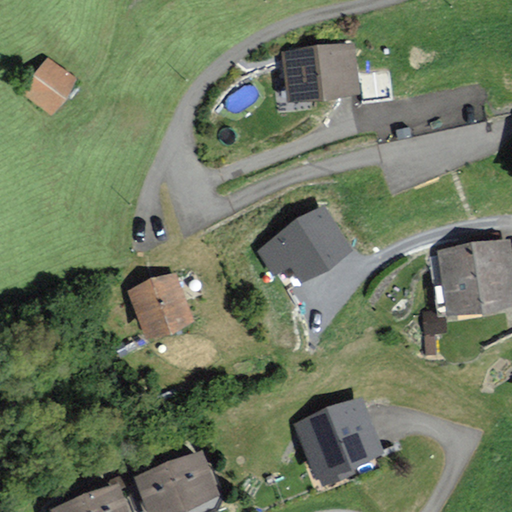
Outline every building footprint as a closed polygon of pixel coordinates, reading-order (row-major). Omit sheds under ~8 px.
[(356,90),(350,46),(287,55),(293,99),(356,90)] [(72,83),(44,62),(17,99),(45,119),(72,83)] [(300,273),(344,246),(322,210),(258,248),(273,273),(293,261),(300,273)] [(511,276),(508,257),(506,245),(440,256),(450,310),(511,299),(511,276)] [(188,321),(170,277),(134,292),(152,336),(188,321)] [(379,450),(361,404),(301,427),(318,473),(379,450)] [(206,472),(200,455),(138,478),(145,496),(150,511),(162,511),(214,493),(206,472)] [(127,511),(124,503),(119,489),(57,511),(56,511),(127,511)]
